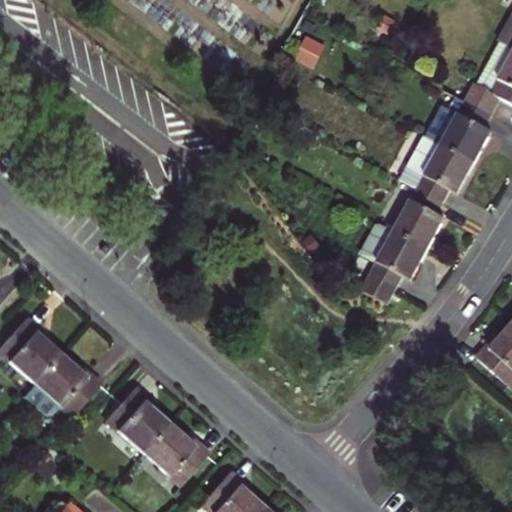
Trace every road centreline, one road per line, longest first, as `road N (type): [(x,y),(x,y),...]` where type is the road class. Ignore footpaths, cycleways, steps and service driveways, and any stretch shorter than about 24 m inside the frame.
road 1 (residential): [(0,196),(313,475)]
road 2 (residential): [(313,475),(422,357),(511,233)]
